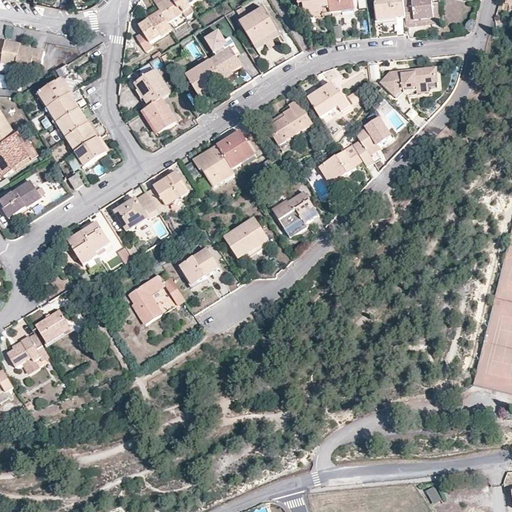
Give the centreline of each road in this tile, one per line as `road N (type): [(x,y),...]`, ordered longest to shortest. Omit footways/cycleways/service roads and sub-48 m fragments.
road 1 (residential): [(476,50),(457,108),(393,178),(283,286),(222,319)]
road 2 (residential): [(476,50),(321,64),(147,171)]
road 3 (residential): [(289,485),(350,471),(511,457)]
road 4 (residential): [(147,171),(108,108),(118,17)]
road 5 (residential): [(147,171),(33,243),(19,263)]
